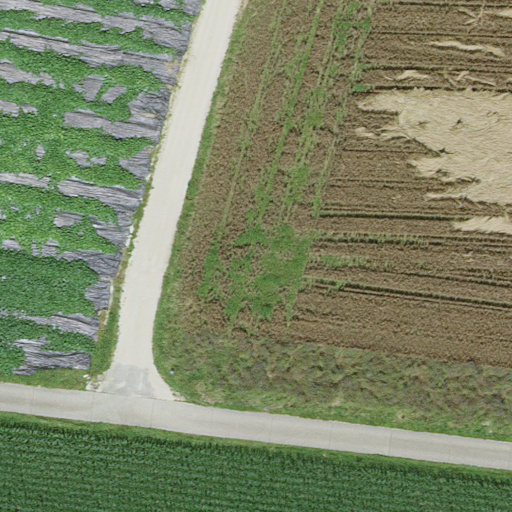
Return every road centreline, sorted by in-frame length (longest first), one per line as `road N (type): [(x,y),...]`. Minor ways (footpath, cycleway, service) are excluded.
road 1 (track): [(511,455),(0,395)]
road 2 (track): [(227,0),(113,409)]
